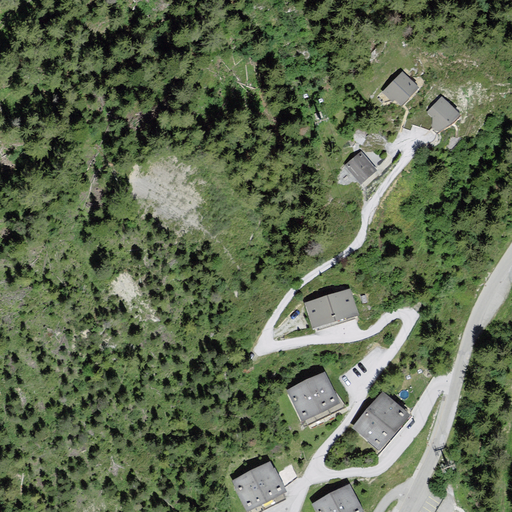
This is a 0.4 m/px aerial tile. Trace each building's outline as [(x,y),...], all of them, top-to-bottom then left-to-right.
[(403,71),(381,93),(391,103),(395,99),(402,105),(420,87),(403,71)] [(441,96),(426,111),(432,116),(433,126),(440,132),(450,126),(461,114),(441,96)] [(361,151),(345,165),(361,184),(377,170),(361,151)] [(351,290),(305,304),(313,330),(359,316),(351,290)] [(326,373),(289,392),(305,424),(343,406),(326,373)] [(382,394),(352,430),(382,455),(412,418),(382,394)] [(270,461),(230,481),(245,511),(246,511),(285,493),(270,461)] [(364,511),(350,483),(312,503),(316,511),(364,511)]
